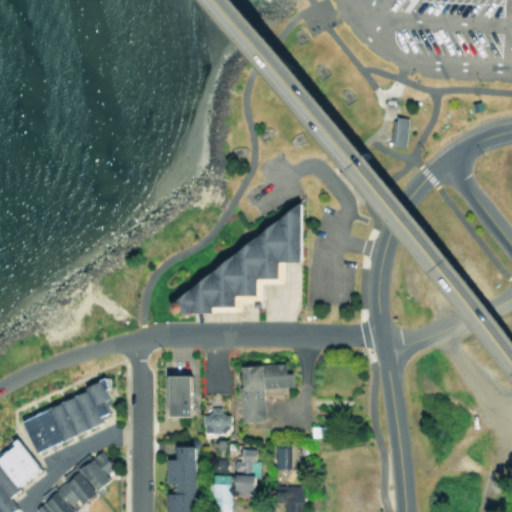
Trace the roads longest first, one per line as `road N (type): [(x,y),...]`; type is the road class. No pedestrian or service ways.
road 1 (trunk): [(511,361),(220,0)]
road 2 (tertiary): [(380,337),(372,277),(385,227),(442,159),(511,129)]
road 3 (residential): [(139,335),(380,337)]
road 4 (residential): [(133,511),(139,335)]
road 5 (tertiary): [(400,511),(380,337)]
road 6 (residential): [(139,335),(87,348),(0,391)]
